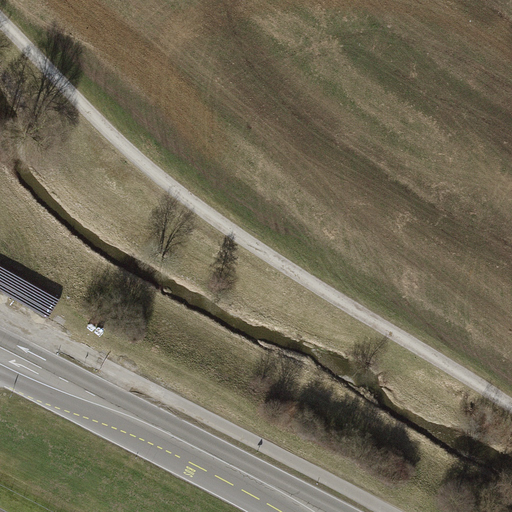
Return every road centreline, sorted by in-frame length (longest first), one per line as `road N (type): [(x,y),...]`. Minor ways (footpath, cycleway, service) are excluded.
road 1 (track): [(0,20),(146,167),(253,248),(511,409)]
road 2 (secondary): [(0,355),(307,511)]
